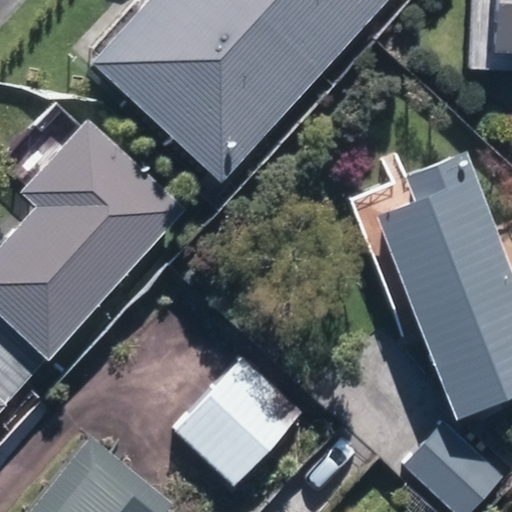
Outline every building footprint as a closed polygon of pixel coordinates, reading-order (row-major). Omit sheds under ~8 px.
[(150,0),(98,59),(231,180),(392,0),(150,0)] [(511,0),(489,0),(487,42),(511,43),(511,0)] [(0,352),(31,381),(56,354),(57,357),(193,206),(93,117),(28,191),(43,205),(0,252),(0,352)] [(381,212),(460,415),(511,394),(511,249),(473,149),(412,171),(421,196),(381,212)] [(0,416),(31,381),(0,352),(0,416)] [(185,429),(244,480),(306,411),(247,359),(185,429)] [(408,461),(462,511),(469,511),(505,475),(447,420),(408,461)] [(169,511),(177,503),(96,436),(32,511),(169,511)]
